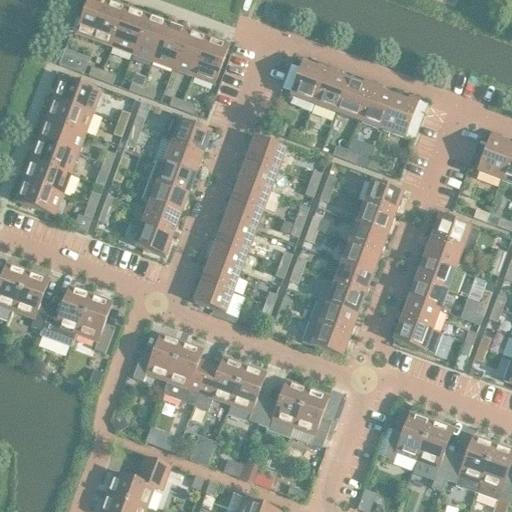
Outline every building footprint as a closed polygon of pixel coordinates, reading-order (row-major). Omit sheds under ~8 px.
[(88,0),(75,35),(113,49),(126,13),(105,5),(107,1),(103,0),(88,0)] [(113,49),(133,57),(146,20),(126,13),(113,49)] [(133,57),(152,64),(165,27),(146,20),(133,57)] [(152,64),(172,71),(185,35),(165,27),(152,64)] [(172,71),(194,79),(207,42),(185,35),(172,71)] [(228,50),(207,42),(194,79),(214,87),(228,50)] [(64,50),(58,66),(82,75),(89,60),(64,50)] [(314,107),(328,68),(318,64),(316,70),(302,65),(290,98),(314,107)] [(314,107),(336,115),(349,82),(335,77),(337,71),(328,68),(314,107)] [(101,82),(104,74),(91,69),(88,78),(101,82)] [(104,74),(101,82),(111,86),(114,78),(104,74)] [(56,103),(93,116),(101,94),(64,81),(56,103)] [(336,115),(359,124),(373,85),(364,81),(362,87),(349,82),(336,115)] [(140,97),(143,89),(132,85),(129,93),(140,97)] [(359,124),(381,132),(393,98),(380,94),(382,88),(373,85),(359,124)] [(143,89),(140,97),(151,101),(154,93),(143,89)] [(393,98),(381,132),(405,141),(419,102),(408,98),(406,103),(393,98)] [(181,112),(184,104),(172,100),(169,107),(181,112)] [(56,103),(48,123),(85,136),(93,116),(56,103)] [(184,104),(181,112),(193,116),(195,108),(184,104)] [(116,125),(125,128),(130,116),(121,112),(116,125)] [(162,142),(171,146),(203,157),(211,135),(180,123),(181,119),(171,116),(162,142)] [(131,131),(139,134),(144,121),(136,118),(131,131)] [(48,123),(41,143),(78,157),(85,136),(48,123)] [(125,128),(116,125),(112,136),(121,139),(125,128)] [(139,134),(131,131),(127,142),(135,145),(139,134)] [(301,145),(303,138),(290,134),(288,140),(301,145)] [(501,183),(511,152),(511,148),(501,144),(503,139),(491,135),(477,174),(501,183)] [(303,138),(301,145),(312,149),(314,142),(303,138)] [(246,161),(278,173),(286,152),(254,140),(246,161)] [(41,143),(33,164),(70,177),(78,157),(41,143)] [(171,146),(164,166),(195,177),(203,157),(171,146)] [(346,162),(349,154),(335,149),(332,157),(346,162)] [(511,152),(501,183),(511,186),(511,152)] [(102,166),(110,169),(115,156),(107,153),(102,166)] [(349,154),(346,162),(356,166),(359,158),(349,154)] [(116,171),(124,174),(129,162),(121,159),(116,171)] [(246,161),(239,182),(270,193),(278,173),(246,161)] [(367,170),(379,174),(381,166),(370,162),(367,170)] [(188,197),(195,177),(164,166),(156,163),(148,183),(188,197)] [(33,164),(26,184),(62,198),(70,177),(33,164)] [(110,169),(102,166),(98,177),(106,180),(110,169)] [(124,174),(116,171),(112,182),(120,185),(124,174)] [(309,185),(317,188),(322,176),(314,173),(309,185)] [(323,190),(331,193),(335,181),(328,178),(323,190)] [(239,182),(231,202),(263,214),(270,193),(239,182)] [(180,218),(188,197),(148,183),(141,203),(149,206),(180,218)] [(62,198),(26,184),(18,205),(55,218),(62,198)] [(365,205),(395,216),(403,195),(373,184),(365,205)] [(317,188),(309,185),(305,197),(313,199),(317,188)] [(331,193),(323,190),(319,202),(326,205),(331,193)] [(86,207),(95,210),(100,196),(91,193),(86,207)] [(101,212),(110,215),(115,202),(106,199),(101,212)] [(231,202),(224,222),(255,234),(263,214),(231,202)] [(387,239),(395,216),(365,205),(356,227),(387,239)] [(149,206),(142,227),(173,238),(180,218),(149,206)] [(95,210),(86,207),(83,217),(91,220),(95,210)] [(473,220),(485,224),(488,215),(476,211),(473,220)] [(110,215),(101,212),(97,223),(106,226),(110,215)] [(295,225),(302,228),(307,216),(299,213),(295,225)] [(431,240),(462,252),(470,255),(478,234),(438,219),(431,240)] [(509,233),(511,224),(511,223),(497,219),(494,228),(509,233)] [(308,230),(316,233),(321,223),(313,220),(308,230)] [(224,222),(216,243),(248,254),(255,234),(224,222)] [(302,228),(295,225),(291,237),(298,239),(302,228)] [(173,238),(142,227),(134,247),(165,259),(173,238)] [(356,227),(350,246),(380,257),(387,239),(356,227)] [(316,233),(308,230),(304,242),(312,245),(316,233)] [(455,272),(462,252),(431,240),(423,261),(455,272)] [(216,243),(209,263),(240,274),(248,254),(216,243)] [(372,278),(380,257),(350,246),(342,267),(372,278)] [(493,264),(502,267),(506,255),(498,252),(493,264)] [(279,266),(288,269),(292,258),(283,255),(279,266)] [(293,271),(301,274),(305,263),(298,260),(293,271)] [(423,261),(415,282),(447,293),(456,297),(464,276),(455,272),(423,261)] [(209,263),(201,283),(233,295),(240,274),(209,263)] [(502,267),(493,264),(489,275),(497,279),(502,267)] [(0,309),(11,314),(27,273),(6,265),(0,281),(0,309)] [(288,269),(279,266),(275,278),(283,281),(288,269)] [(365,297),(372,278),(342,267),(334,286),(365,297)] [(511,283),(511,270),(508,269),(503,282),(511,285),(511,283)] [(301,274),(293,271),(289,283),(296,286),(301,274)] [(27,273),(11,314),(32,322),(30,329),(41,333),(51,306),(40,302),(48,281),(27,273)] [(357,319),(365,297),(334,286),(324,282),(316,304),(357,319)] [(439,313),(447,293),(415,282),(408,302),(439,313)] [(233,295),(201,283),(194,304),(225,316),(233,295)] [(51,306),(41,333),(38,339),(72,351),(77,338),(91,297),(69,288),(61,310),(51,306)] [(478,305),(487,308),(491,295),(483,292),(478,305)] [(265,306),(273,309),(277,298),(269,295),(265,306)] [(91,297),(77,338),(96,346),(94,352),(105,356),(114,330),(104,326),(112,304),(91,297)] [(492,311),(501,314),(506,301),(497,298),(492,311)] [(279,311),(286,314),(291,303),(283,300),(279,311)] [(408,302),(400,322),(441,337),(442,336),(432,332),(439,313),(408,302)] [(350,338),(357,319),(316,304),(309,323),(350,338)] [(487,308),(478,305),(474,316),(483,319),(487,308)] [(273,309),(265,306),(260,318),(268,321),(273,309)] [(286,314),(279,311),(274,323),(282,326),(286,314)] [(501,314),(492,311),(489,321),(497,324),(501,314)] [(441,337),(400,322),(393,343),(434,358),(441,337)] [(350,338),(309,323),(301,344),(342,359),(350,338)] [(463,345),(472,348),(476,336),(468,333),(463,345)] [(145,375),(165,382),(181,344),(160,336),(151,358),(140,354),(130,380),(141,384),(145,375)] [(478,351),(486,354),(491,342),(482,338),(478,351)] [(181,344),(165,382),(165,383),(161,395),(192,407),(204,377),(194,373),(202,352),(181,344)] [(472,348),(463,345),(459,356),(467,359),(472,348)] [(486,354),(478,351),(474,361),(482,365),(486,354)] [(229,407),(244,367),(222,359),(214,381),(204,377),(192,407),(207,414),(212,400),(229,407)] [(511,363),(510,362),(502,383),(511,386),(511,363)] [(257,426),(267,400),(257,397),(265,375),(244,367),(229,407),(249,414),(246,422),(257,426)] [(292,430),(293,431),(308,390),(286,382),(277,404),(267,400),(257,426),(267,430),(266,431),(288,440),(292,430)] [(329,398),(308,390),(293,431),(312,438),(309,446),(321,450),(331,424),(321,420),(329,398)] [(416,462),(431,422),(410,414),(402,435),(392,431),(382,458),(394,462),(396,455),(416,462)] [(122,415),(109,421),(115,434),(128,428),(122,415)] [(435,477),(445,481),(455,454),(445,451),(453,430),(431,422),(416,462),(417,463),(414,472),(435,480),(435,477)] [(191,458),(190,460),(190,461),(191,462),(192,463),(196,464),(197,465),(199,466),(201,466),(203,466),(205,465),(205,464),(206,462),(206,461),(207,459),(208,456),(209,455),(210,455),(210,454),(211,454),(212,453),(213,450),(213,449),(214,448),(214,446),(215,445),(215,444),(214,443),(213,443),(206,440),(205,440),(204,440),(204,439),(202,439),(200,438),(198,438),(197,440),(195,447),(194,449),(194,451),(193,452),(193,453),(191,458)] [(455,454),(445,481),(457,486),(477,492),(494,446),(473,438),(465,458),(455,454)] [(170,440),(165,453),(176,457),(180,444),(170,440)] [(511,452),(494,446),(477,492),(498,500),(508,504),(511,494),(511,475),(508,474),(511,463),(511,452)] [(106,497),(146,511),(154,490),(161,492),(170,468),(142,459),(134,482),(114,475),(106,497)] [(203,482),(194,479),(190,490),(198,493),(203,482)] [(209,484),(205,496),(212,499),(217,487),(209,484)] [(298,491),(294,501),(307,506),(311,495),(298,491)] [(364,492),(357,511),(369,511),(371,509),(376,496),(364,492)] [(145,511),(146,511),(106,497),(100,511),(145,511)] [(273,511),(243,500),(238,511),(273,511)]
